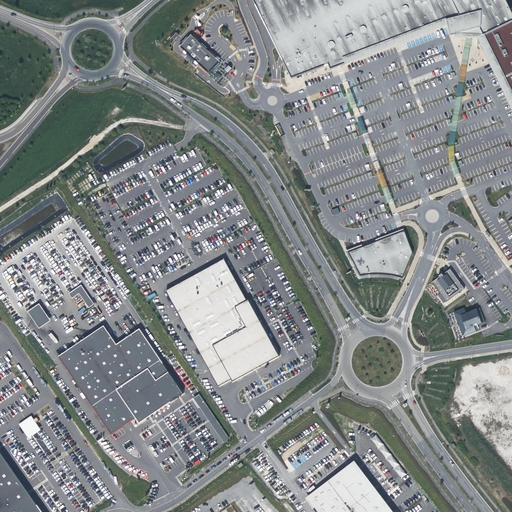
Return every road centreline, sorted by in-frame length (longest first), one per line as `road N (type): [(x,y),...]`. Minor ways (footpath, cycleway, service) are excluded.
road 1 (unclassified): [(370,329),(256,152),(204,106),(152,82),(117,52)]
road 2 (unclassified): [(107,69),(230,142),(258,174),(349,342)]
road 3 (unclassified): [(344,364),(330,385),(155,511)]
road 4 (track): [(0,208),(119,122),(192,126)]
road 5 (unclassified): [(487,511),(401,380)]
road 6 (unclassified): [(388,391),(472,511)]
road 7 (motorway): [(0,166),(85,73)]
